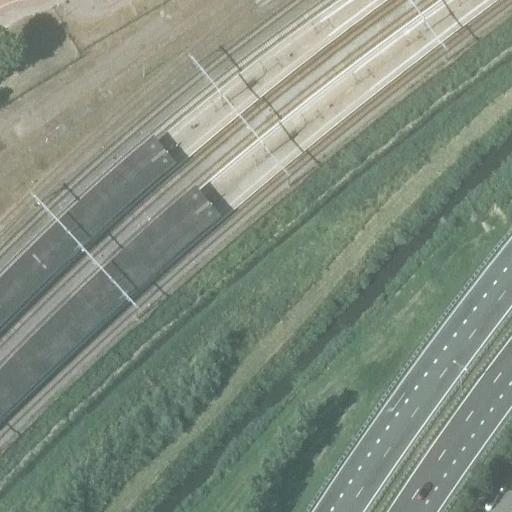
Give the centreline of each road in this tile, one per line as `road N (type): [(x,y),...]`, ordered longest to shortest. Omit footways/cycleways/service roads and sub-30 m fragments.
road 1 (motorway): [(511,281),(345,511)]
road 2 (motorway): [(402,511),(511,357)]
